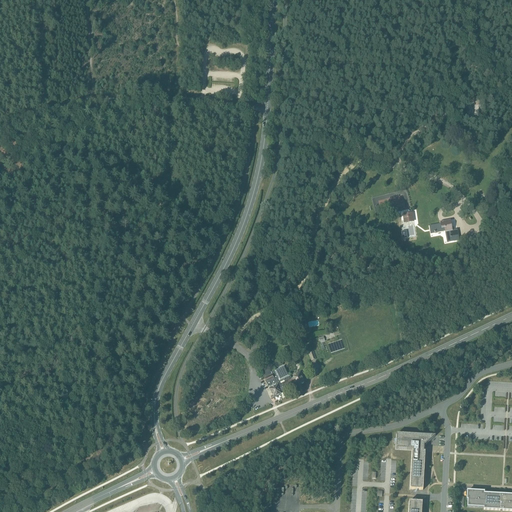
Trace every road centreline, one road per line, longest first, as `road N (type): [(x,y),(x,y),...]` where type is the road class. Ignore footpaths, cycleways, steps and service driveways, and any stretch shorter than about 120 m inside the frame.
road 1 (secondary): [(155,401),(255,187),(273,0)]
road 2 (primary): [(181,459),(511,315)]
road 3 (track): [(173,100),(92,99),(0,123)]
